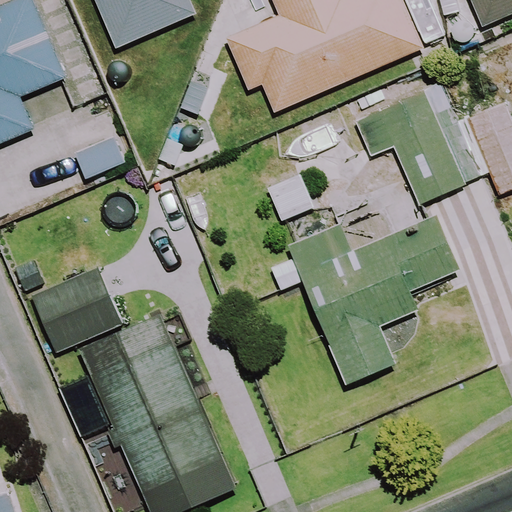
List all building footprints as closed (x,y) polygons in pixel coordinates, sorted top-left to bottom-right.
[(35,0),(32,0),(27,3),(25,0),(0,0),(0,147),(38,131),(24,99),(70,79),(35,0)] [(100,0),(122,50),(200,17),(192,0),(100,0)] [(277,0),(285,19),(232,40),(253,92),(267,86),(278,113),(424,54),(401,0),(277,0)] [(511,0),(476,0),(488,28),(511,18),(511,0)] [(391,150),(422,229),(356,255),(345,227),(295,246),(350,388),(399,369),(383,328),(475,292),(467,270),(447,220),(487,204),(441,88),(361,119),(376,156),(391,150)] [(511,194),(511,104),(466,124),(498,201),(511,194)] [(324,210),(308,176),(272,193),(288,227),(324,210)] [(139,317),(118,266),(39,298),(60,350),(139,317)] [(227,459),(169,319),(88,353),(146,493),(227,459)] [(0,511),(18,511),(0,457),(0,511)]
